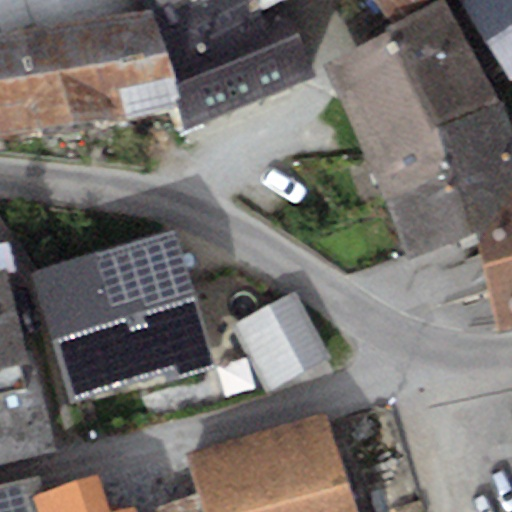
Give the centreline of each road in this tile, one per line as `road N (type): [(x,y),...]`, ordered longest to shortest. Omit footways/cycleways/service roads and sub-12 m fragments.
road 1 (tertiary): [(0,180),(110,192),(195,216),(437,362)]
road 2 (residential): [(0,482),(394,373)]
road 3 (residential): [(394,373),(443,511)]
